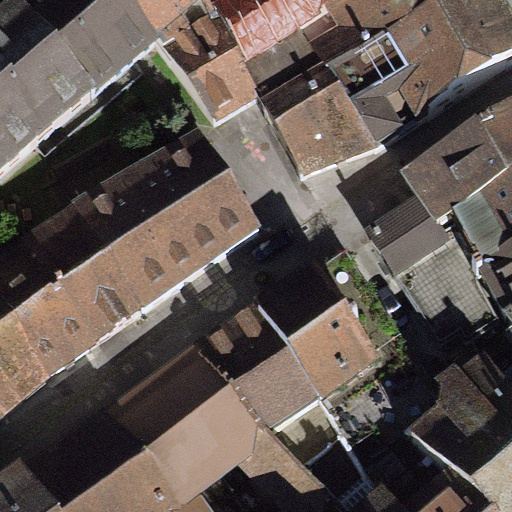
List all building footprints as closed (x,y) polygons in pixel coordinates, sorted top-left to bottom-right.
[(153,51),(110,0),(28,0),(4,22),(81,110),(153,51)] [(182,0),(110,0),(153,51),(219,124),(251,102),(215,44),(182,0)] [(271,0),(182,0),(215,44),(271,0)] [(251,102),(272,134),(361,88),(497,0),(332,0),(331,1),(331,0),(271,0),(215,44),(251,102)] [(511,66),(511,21),(499,0),(497,0),(361,88),(391,145),(511,66)] [(81,110),(4,22),(0,25),(0,125),(26,151),(81,110)] [(361,88),(272,134),(305,179),(391,145),(361,88)] [(455,257),(471,247),(511,216),(511,110),(402,191),(416,210),(455,257)] [(0,125),(0,172),(26,151),(0,125)] [(197,134),(72,206),(151,309),(258,229),(197,134)] [(72,206),(10,245),(97,346),(151,309),(72,206)] [(455,257),(416,210),(362,254),(450,360),(503,316),(455,257)] [(511,216),(471,247),(511,314),(511,216)] [(0,252),(0,306),(51,380),(97,346),(10,245),(0,252)] [(333,269),(268,311),(344,414),(408,373),(333,269)] [(0,400),(8,412),(51,380),(0,306),(0,400)] [(268,311),(203,357),(287,456),(344,414),(268,311)] [(227,511),(287,456),(203,357),(119,422),(195,511),(227,511)] [(195,511),(119,422),(35,493),(50,511),(195,511)] [(511,511),(511,426),(464,476),(494,511),(511,511)] [(494,511),(464,476),(422,511),(396,511),(394,509),(391,511),(494,511)] [(50,511),(35,493),(4,511),(50,511)]
